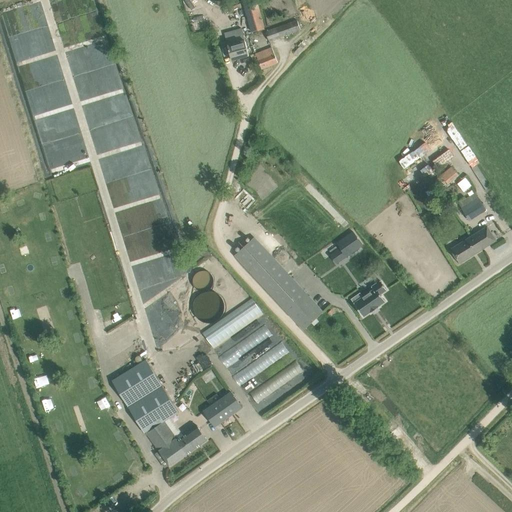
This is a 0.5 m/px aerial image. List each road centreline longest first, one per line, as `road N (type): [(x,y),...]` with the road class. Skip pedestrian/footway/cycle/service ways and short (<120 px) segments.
road 1 (unclassified): [(154,511),(511,257)]
road 2 (track): [(337,378),(215,235),(252,98),(279,65)]
road 3 (track): [(0,333),(64,511)]
